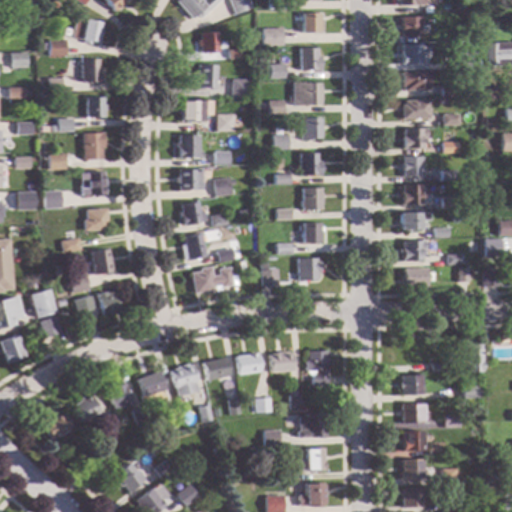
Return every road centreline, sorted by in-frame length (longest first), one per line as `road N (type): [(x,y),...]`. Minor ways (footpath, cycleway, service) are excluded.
road 1 (residential): [(511,309),(262,314),(161,328),(69,364),(0,406)]
road 2 (residential): [(359,0),(361,511)]
road 3 (residential): [(146,51),(142,226),(161,328)]
